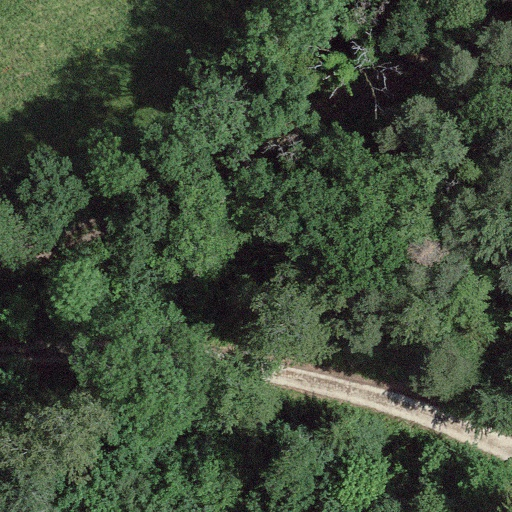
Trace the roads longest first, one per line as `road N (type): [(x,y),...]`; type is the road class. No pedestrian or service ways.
road 1 (track): [(475,0),(410,47),(0,243)]
road 2 (track): [(511,444),(435,404),(0,362)]
